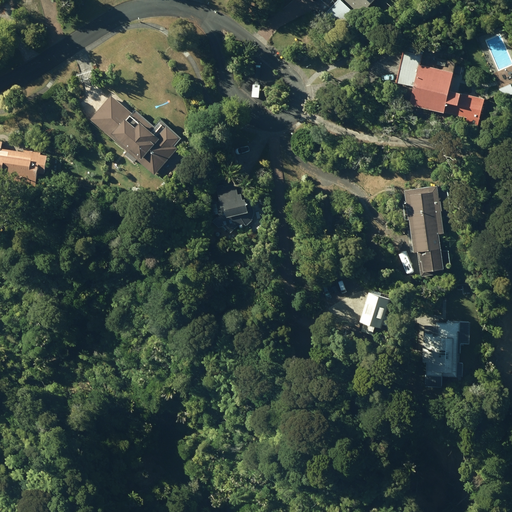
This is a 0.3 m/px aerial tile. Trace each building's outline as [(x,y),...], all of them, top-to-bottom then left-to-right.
[(339,0),(329,11),(346,28),(358,16),(341,0),(339,0)] [(346,0),(362,14),(375,0),(346,0)] [(453,120),(480,126),(486,99),(451,91),(455,72),(454,72),(456,62),(433,57),(431,67),(421,65),(423,55),(404,50),(396,83),(416,87),(413,102),(447,109),(449,102),(456,104),(453,120)] [(511,86),(509,80),(498,85),(504,99),(511,95),(511,86)] [(138,159),(156,174),(178,148),(175,146),(183,137),(163,120),(157,127),(136,110),(134,113),(113,95),(92,120),(129,151),(127,154),(135,161),(138,159)] [(20,183),(37,186),(39,173),(46,174),(49,156),(41,154),(42,152),(25,150),(24,153),(2,149),(3,142),(0,141),(0,173),(21,177),(20,183)] [(215,215),(215,216),(229,230),(236,223),(244,224),(249,220),(241,182),(236,183),(235,182),(223,185),(223,182),(217,183),(222,208),(218,213),(215,215)] [(435,183),(404,188),(413,248),(419,247),(422,268),(442,265),(437,230),(442,230),(442,229),(435,183)] [(131,196),(140,198),(142,189),(133,187),(131,196)] [(335,213),(326,213),(325,237),(335,237),(335,213)] [(361,322),(383,329),(391,299),(369,293),(361,322)] [(511,305),(509,306),(510,313),(507,313),(496,315),(500,343),(504,343),(509,377),(510,387),(511,387),(511,305)] [(425,331),(424,359),(428,359),(428,373),(458,374),(459,336),(459,319),(446,319),(446,321),(436,321),(436,334),(432,334),(432,331),(425,331)]
